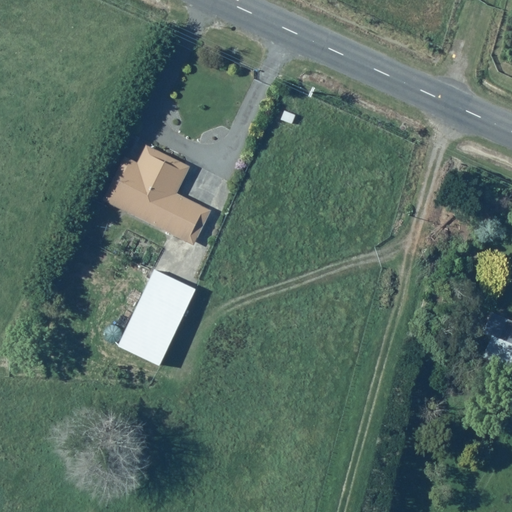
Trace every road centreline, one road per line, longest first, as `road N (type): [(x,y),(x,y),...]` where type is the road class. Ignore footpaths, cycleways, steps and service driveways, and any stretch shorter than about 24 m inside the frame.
road 1 (unclassified): [(451,106),(340,511)]
road 2 (tertiary): [(216,0),(451,106)]
